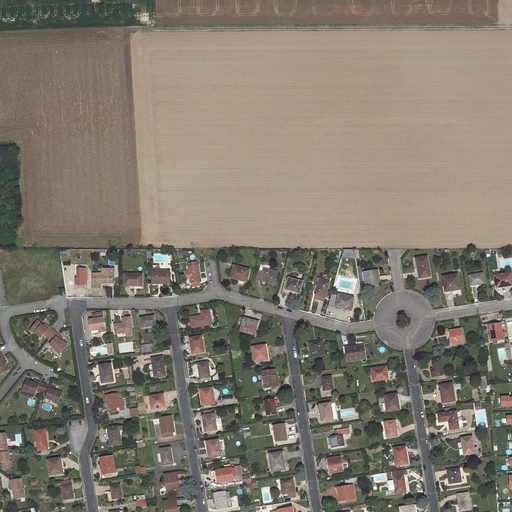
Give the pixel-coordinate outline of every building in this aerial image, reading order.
[(427,257),(417,259),(420,278),(431,277),(427,257)] [(190,275),(191,284),(201,282),(198,265),(197,262),(191,262),(192,265),(189,266),(188,266),(189,270),(185,271),(186,276),(190,275)] [(265,265),(262,264),(260,271),(263,272),(261,280),(274,284),(278,271),(264,268),(265,265)] [(237,278),(247,280),(249,270),(233,266),(230,278),(236,279),(237,278)] [(87,268),(78,268),(78,272),(80,272),(80,277),(76,277),(76,289),(87,289),(87,268)] [(157,274),(153,274),(153,284),(159,284),(159,281),(163,281),(164,282),(170,282),(170,271),(157,271),(157,274)] [(378,271),(364,273),(366,285),(374,283),(374,285),(380,284),(378,271)] [(101,283),(112,283),(112,272),(97,272),(97,279),(97,283),(97,288),(101,288),(101,283)] [(511,277),(511,273),(495,276),(497,288),(511,285),(511,277)] [(143,274),(125,274),(124,286),(135,286),(135,284),(142,284),(143,274)] [(483,274),(469,276),(471,285),(478,284),(485,283),(483,274)] [(458,275),(443,277),(446,292),(452,291),(453,295),(460,294),(459,290),(461,290),(458,275)] [(302,282),(289,278),(285,289),(299,293),(302,282)] [(329,282),(320,280),(315,295),(325,298),(329,282)] [(354,298),(339,295),(337,306),(346,308),(346,310),(352,310),(354,298)] [(202,316),(191,317),(192,328),(212,325),(209,310),(201,311),(202,316)] [(154,316),(141,318),(142,327),(155,325),(154,316)] [(93,319),(89,319),(91,332),(101,330),(102,333),(106,332),(104,317),(93,319)] [(130,317),(123,318),(123,323),(115,325),(116,334),(133,331),(130,317)] [(258,322),(240,317),(236,330),(240,331),(255,335),(258,322)] [(35,333),(41,338),(44,335),(48,338),(53,332),(49,329),(49,328),(44,324),(43,326),(41,328),(40,326),(41,324),(37,321),(30,330),(35,333)] [(501,324),(489,326),(491,341),(504,339),(501,324)] [(461,329),(450,331),(452,345),(463,343),(461,329)] [(50,344),(56,350),(60,354),(67,345),(62,341),(61,343),(59,342),(60,340),(62,338),(57,334),(57,335),(53,332),(48,338),(52,341),(50,344)] [(202,336),(190,338),(192,354),(204,352),(202,336)] [(322,341),(310,343),(312,358),(324,356),(322,341)] [(141,345),(142,353),(152,351),(151,343),(141,345)] [(266,345),(252,347),(254,362),(268,360),(266,345)] [(363,345),(346,348),(348,361),(365,359),(363,345)] [(163,357),(152,358),(155,378),(166,376),(163,357)] [(441,359),(432,360),(434,369),(431,369),(433,377),(444,375),(441,359)] [(208,362),(198,363),(200,379),(210,377),(208,362)] [(111,364),(99,365),(101,376),(102,376),(103,383),(113,381),(111,364)] [(386,367),(372,369),(374,382),(388,379),(386,367)] [(276,370),(263,372),(265,388),(277,386),(276,376),(277,376),(276,370)] [(331,376),(322,378),(324,391),(334,389),(331,376)] [(28,391),(36,394),(37,391),(42,392),(45,384),(34,380),(33,381),(33,384),(30,383),(31,381),(26,379),(22,390),(27,392),(28,391)] [(45,398),(53,401),(53,402),(58,404),(62,392),(57,390),(56,392),(54,392),(55,389),(56,388),(45,384),(42,392),(47,394),(45,398)] [(452,384),(441,386),(442,393),(441,393),(443,403),(455,401),(452,384)] [(213,388),(200,390),(201,396),(202,396),(204,405),(215,403),(213,388)] [(118,394),(107,395),(110,409),(111,409),(117,408),(120,407),(120,410),(124,409),(123,398),(119,399),(118,394)] [(397,394),(384,396),(387,412),(400,410),(397,394)] [(161,395),(150,397),(152,409),(165,407),(165,402),(163,402),(161,395)] [(511,396),(502,397),(503,407),(511,406),(511,396)] [(274,399),(264,401),(267,415),(276,414),(274,399)] [(331,403),(319,405),(321,414),(322,414),(323,422),(334,420),(331,403)] [(138,408),(130,409),(132,418),(139,416),(138,408)] [(456,411),(438,414),(439,422),(449,421),(451,429),(459,428),(456,411)] [(215,414),(202,416),(205,432),(217,430),(216,426),(219,425),(220,424),(220,419),(218,418),(215,419),(215,414)] [(172,416),(160,418),(162,434),(163,434),(164,438),(173,436),(173,432),(174,432),(172,416)] [(395,421),(385,422),(387,438),(397,436),(395,427),(396,427),(395,421)] [(285,425),(274,426),(277,441),(286,440),(285,430),(285,425)] [(118,426),(108,428),(111,446),(121,444),(118,426)] [(338,436),(330,437),(332,448),(345,446),(343,435),(350,434),(349,428),(337,430),(338,436)] [(45,429),(35,431),(38,450),(46,449),(45,440),(46,440),(45,429)] [(472,437),(461,438),(462,443),(463,443),(464,449),(463,449),(464,455),(475,453),(472,437)] [(219,440),(206,442),(209,458),(221,456),(219,440)] [(405,447),(394,449),(397,466),(408,465),(405,447)] [(0,449),(0,463),(2,463),(3,470),(12,468),(11,462),(10,462),(7,448),(0,449)] [(170,448),(160,449),(163,465),(173,464),(170,448)] [(281,452),(270,454),(273,472),(285,470),(284,459),(282,460),(281,452)] [(112,456),(101,458),(103,474),(115,472),(112,456)] [(340,457),(328,459),(330,474),(343,471),(340,457)] [(60,458),(48,460),(50,475),(61,474),(60,468),(62,468),(60,458)] [(226,469),(218,470),(220,483),(233,480),(233,476),(241,475),(240,467),(232,468),(231,464),(225,465),(226,469)] [(459,468),(447,470),(450,484),(462,482),(459,468)] [(393,472),(393,477),(394,480),(388,481),(389,491),(395,490),(396,494),(406,492),(404,475),(407,474),(407,470),(393,472)] [(177,473),(165,475),(167,487),(169,487),(169,491),(179,489),(177,473)] [(13,490),(15,499),(25,497),(23,489),(22,490),(21,479),(10,481),(12,490),(13,490)] [(293,479),(281,481),(283,494),(289,494),(289,497),(296,496),(293,479)] [(62,487),(64,500),(74,498),(71,485),(70,480),(61,481),(62,487)] [(111,486),(113,499),(122,497),(120,485),(111,486)] [(353,485),(337,488),(339,502),(356,499),(353,485)] [(153,498),(152,489),(144,490),(145,495),(146,499),(153,498)] [(225,492),(214,494),(217,509),(228,507),(225,492)] [(468,493),(457,494),(459,504),(460,504),(461,511),(471,510),(468,493)] [(136,501),(137,508),(147,507),(146,499),(140,500),(136,501)] [(177,511),(176,500),(164,501),(165,511),(177,511)]
